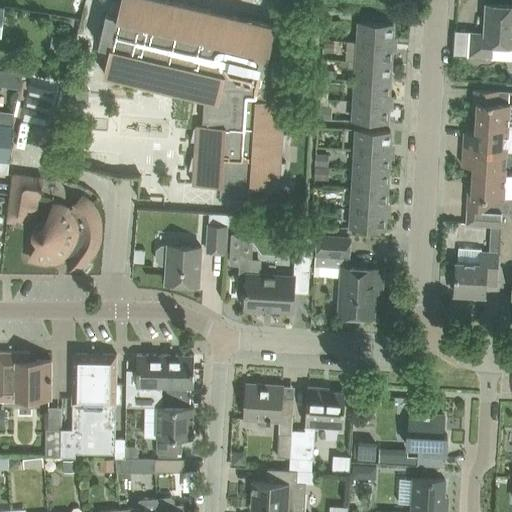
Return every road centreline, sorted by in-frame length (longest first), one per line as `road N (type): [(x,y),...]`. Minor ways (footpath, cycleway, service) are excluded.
road 1 (residential): [(433,339),(419,301),(436,0)]
road 2 (residential): [(222,336),(396,350),(433,339)]
road 3 (residential): [(212,511),(222,336)]
road 4 (residential): [(473,511),(489,359)]
road 5 (unclassified): [(114,310),(124,185)]
